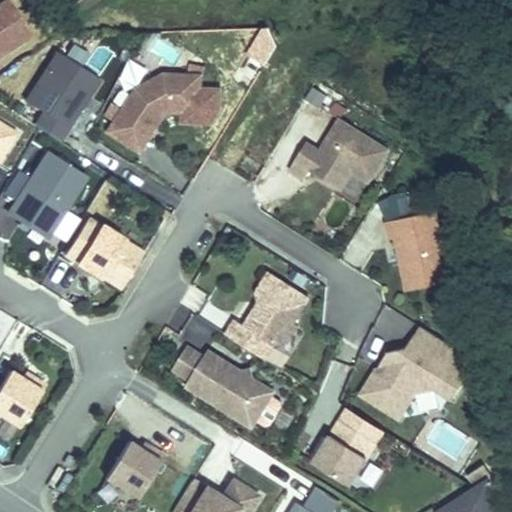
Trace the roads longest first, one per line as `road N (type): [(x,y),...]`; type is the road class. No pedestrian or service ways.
road 1 (residential): [(105,378),(210,218),(355,317)]
road 2 (residential): [(23,503),(105,378)]
road 3 (residential): [(105,378),(0,317)]
